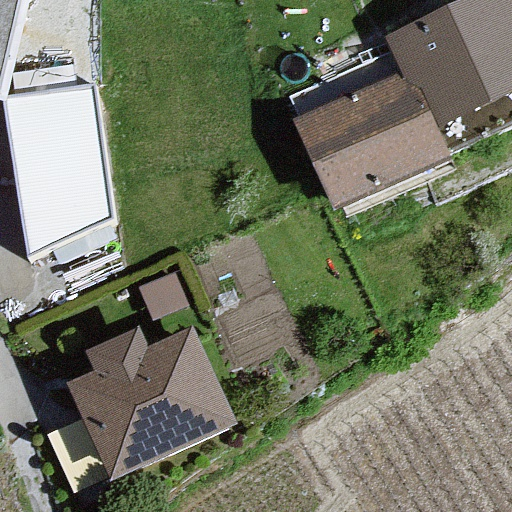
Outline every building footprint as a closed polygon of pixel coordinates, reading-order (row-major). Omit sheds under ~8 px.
[(37,0),(0,0),(0,104),(13,108),(15,100),(37,0)] [(511,0),(495,0),(389,45),(410,77),(446,129),(511,105),(511,0)] [(446,129),(410,77),(300,123),(343,212),(461,164),(446,129)] [(100,90),(15,100),(13,108),(34,267),(117,223),(100,90)] [(176,272),(142,284),(155,320),(189,308),(176,272)] [(96,374),(72,390),(95,458),(102,455),(121,488),(244,428),(202,337),(154,356),(146,332),(90,359),(96,374)]
